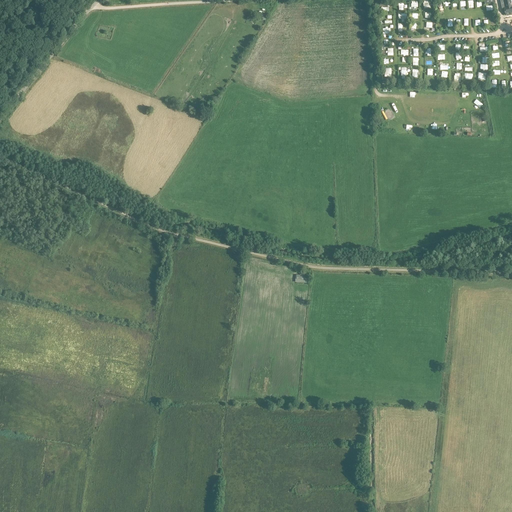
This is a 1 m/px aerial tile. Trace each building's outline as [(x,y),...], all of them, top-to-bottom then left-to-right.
[(443,0),(436,0),(436,12),(442,11),(444,9),(443,0)] [(451,0),(445,0),(443,0),(444,9),(450,10),(452,10),(451,0)] [(511,0),(503,0),(505,8),(504,8),(506,15),(511,14),(511,0)] [(436,12),(424,12),(424,22),(436,22),(436,20),(436,12)] [(442,20),(436,20),(436,22),(437,31),(437,30),(438,30),(439,30),(440,29),(441,29),(445,28),(445,23),(442,20)] [(511,40),(503,41),(505,49),(511,47),(511,40)] [(437,45),(437,53),(449,53),(449,43),(443,43),(442,43),(441,44),(437,45)] [(453,43),(453,53),(462,53),(463,43),(453,43)] [(463,43),(462,53),(464,54),(474,54),(474,44),(463,43)] [(478,44),(478,54),(489,54),(489,52),(489,44),(478,44)] [(425,46),(425,58),(435,57),(435,53),(437,53),(437,45),(435,45),(433,45),(432,46),(425,46)] [(399,48),(398,50),(399,57),(410,57),(410,47),(399,47),(399,48)] [(410,47),(410,57),(420,58),(421,47),(410,47)] [(489,54),(489,60),(499,60),(498,51),(489,52),(489,54)] [(435,57),(435,60),(437,60),(437,62),(449,62),(449,53),(437,53),(435,53),(435,57)] [(453,53),(453,62),(463,62),(464,54),(462,53),(453,53)] [(463,62),(463,64),(464,64),(473,64),(474,54),(464,54),(463,62)] [(478,54),(478,64),(489,65),(489,60),(489,54),(478,54)] [(399,62),(398,67),(410,68),(410,60),(410,57),(399,57),(399,62)] [(420,58),(410,57),(410,60),(410,68),(410,69),(420,69),(420,58)] [(425,58),(425,68),(437,68),(437,62),(437,60),(435,60),(435,57),(425,58)] [(489,65),(489,68),(499,68),(499,60),(489,60),(489,65)] [(437,68),(437,71),(449,71),(449,62),(437,62),(437,68)] [(463,62),(453,62),(453,72),(453,73),(463,73),(464,73),(464,64),(463,64),(463,62)] [(464,64),(464,73),(473,73),(473,64),(464,64)] [(478,64),(478,73),(489,74),(489,68),(489,65),(478,64)] [(425,68),(425,88),(428,88),(437,88),(437,71),(437,68),(425,68)] [(489,74),(489,76),(499,76),(499,68),(489,68),(489,74)] [(437,71),(437,88),(450,88),(449,81),(449,72),(449,71),(437,71)] [(463,73),(453,73),(453,81),(453,89),(462,89),(463,73)] [(463,73),(462,89),(473,89),(473,73),(464,73),(463,73)] [(478,73),(478,89),(489,90),(490,81),(489,76),(489,74),(478,73)] [(499,80),(499,90),(504,90),(507,90),(506,80),(499,80)] [(388,118),(393,115),(390,108),(384,111),(388,118)] [(293,274),(292,282),(306,282),(306,275),(293,274)]
